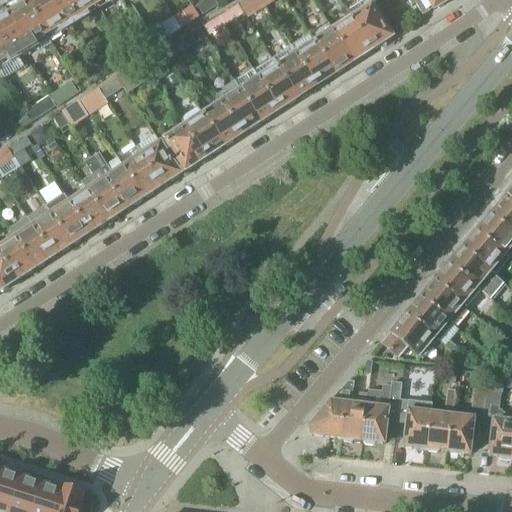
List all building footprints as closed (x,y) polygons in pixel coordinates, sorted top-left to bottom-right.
[(65,0),(36,0),(28,5),(48,38),(57,32),(59,36),(71,30),(59,10),(68,5),(65,0)] [(98,8),(92,0),(65,0),(68,5),(59,10),(71,30),(89,18),(87,14),(98,8)] [(202,16),(217,7),(212,0),(209,0),(197,8),(202,16)] [(265,8),(259,0),(244,0),(253,15),(265,8)] [(259,0),(265,8),(276,1),(274,0),(259,0)] [(390,39),(371,8),(366,0),(365,0),(358,4),(347,11),(352,20),(372,51),(376,50),(380,47),(382,44),(390,39)] [(446,3),(451,0),(422,0),(424,1),(431,12),(436,9),(439,9),(445,5),(446,3)] [(386,1),(376,7),(380,13),(390,8),(386,1)] [(28,5),(7,18),(17,35),(8,40),(20,60),(39,49),(37,44),(48,38),(28,5)] [(222,16),(228,25),(242,16),(236,7),(222,16)] [(179,30),(197,18),(191,8),(172,20),(173,21),(179,30)] [(389,11),(381,15),(388,26),(395,21),(389,11)] [(202,28),(208,37),(228,25),(222,16),(202,28)] [(17,35),(7,18),(0,21),(0,66),(6,62),(9,67),(20,60),(8,40),(17,35)] [(372,51),(352,20),(334,32),(353,63),(360,58),(364,58),(369,55),(370,52),(372,51)] [(158,30),(164,39),(179,30),(173,21),(158,30)] [(154,45),(149,36),(142,25),(135,29),(147,50),(154,45)] [(200,29),(180,42),(186,51),(206,39),(200,29)] [(96,42),(90,32),(81,37),(87,47),(96,42)] [(155,32),(149,36),(154,45),(161,41),(155,32)] [(353,63),(334,32),(315,45),(335,75),(338,75),(344,71),(345,68),(353,63)] [(335,75),(315,45),(310,36),(291,48),(296,57),(316,87),(324,82),(327,82),(332,79),(333,76),(335,75)] [(84,43),(80,37),(74,40),(78,47),(84,43)] [(185,51),(179,42),(166,50),(171,60),(185,51)] [(316,87),(296,57),(291,48),(272,60),(278,69),(298,99),(301,99),(307,95),(308,92),(316,87)] [(114,69),(126,61),(122,54),(109,62),(114,69)] [(163,66),(158,56),(142,65),(148,74),(163,66)] [(298,99),(278,69),(272,60),(253,73),(259,81),(278,112),(286,106),(290,106),(295,103),(296,100),(298,99)] [(82,77),(89,87),(100,79),(94,69),(82,77)] [(129,71),(115,80),(121,90),(125,96),(139,86),(129,71)] [(278,112),(259,81),(253,73),(235,84),(241,93),(261,123),(264,123),(269,119),(271,117),(278,112)] [(104,100),(121,90),(115,80),(98,91),(104,100)] [(48,97),(55,108),(76,95),(69,84),(48,97)] [(261,123),(241,93),(235,84),(216,97),(222,105),(241,136),(249,131),(252,130),(257,127),(259,124),(261,123)] [(24,114),(30,124),(55,108),(48,97),(24,113),(24,114)] [(241,136),(222,105),(204,117),(223,147),(224,147),(227,147),(232,144),(233,141),(241,136)] [(223,147),(204,117),(199,109),(180,121),(185,129),(205,159),(212,155),(215,155),(220,151),(222,148),(223,147)] [(30,124),(24,114),(8,123),(14,133),(30,124)] [(61,117),(52,122),(59,133),(67,127),(61,117)] [(6,125),(0,128),(0,131),(4,139),(12,135),(6,125)] [(50,140),(43,128),(30,136),(38,148),(50,140)] [(205,159),(185,129),(165,142),(185,172),(190,169),(193,169),(195,168),(196,165),(205,159)] [(19,143),(8,150),(13,159),(24,152),(19,143)] [(141,157),(161,187),(162,189),(180,177),(160,145),(141,157)] [(0,168),(13,160),(7,150),(0,154),(0,168)] [(143,199),(123,169),(117,160),(106,167),(99,154),(91,159),(126,210),(131,207),(134,207),(140,203),(142,200),(143,199)] [(161,187),(141,157),(123,169),(143,199),(144,199),(147,199),(152,195),(154,192),(161,187)] [(127,212),(126,210),(91,159),(84,163),(98,185),(87,192),(107,223),(108,224),(127,212)] [(107,223),(87,192),(69,204),(89,235),(96,230),(99,230),(104,226),(106,224),(107,223)] [(89,235),(69,204),(64,196),(46,207),(52,216),(71,248),(80,242),(81,239),(89,235)] [(511,207),(504,201),(500,202),(496,207),(496,211),(490,218),(511,235),(511,207)] [(52,216),(33,228),(54,259),(71,248),(52,216)] [(511,235),(490,218),(488,216),(474,233),(504,258),(511,248),(511,235)] [(54,259),(33,228),(14,240),(34,270),(35,271),(54,259)] [(461,249),(463,251),(490,274),(504,258),(474,233),(461,249)] [(34,270),(14,240),(0,249),(0,256),(16,282),(24,277),(27,277),(32,273),(33,271),(34,270)] [(508,289),(490,274),(463,251),(458,252),(455,256),(454,261),(449,267),(477,290),(494,304),(508,289)] [(16,282),(0,256),(0,292),(2,293),(7,289),(9,286),(16,282)] [(477,290),(449,267),(445,268),(441,273),(441,277),(435,284),(462,307),(477,290)] [(462,307),(435,284),(433,282),(419,299),(421,301),(448,324),(462,307)] [(448,324),(421,301),(417,301),(412,307),(412,311),(407,316),(435,339),(448,324)] [(407,316),(405,315),(380,344),(398,359),(406,349),(419,359),(435,340),(435,339),(407,316)] [(453,357),(458,351),(449,342),(444,348),(453,357)] [(507,372),(511,366),(511,350),(511,349),(501,362),(498,365),(507,372)] [(458,351),(453,357),(446,364),(449,368),(449,367),(464,369),(470,362),(467,358),(458,351)] [(371,362),(366,361),(356,373),(369,375),(371,362)] [(487,393),(497,394),(501,395),(503,377),(489,376),(487,393)] [(345,403),(348,403),(349,394),(352,394),(353,383),(348,383),(308,429),(310,436),(340,440),(345,403)] [(368,391),(367,395),(362,443),(383,445),(386,423),(396,424),(399,403),(401,385),(390,383),(390,387),(382,386),(381,393),(368,391)] [(443,414),(431,413),(426,450),(448,453),(452,417),(455,392),(446,391),(443,414)] [(484,417),(487,393),(473,392),(470,415),(484,417)] [(345,403),(340,440),(362,443),(367,395),(358,393),(357,404),(348,403),(345,403)] [(487,393),(484,417),(484,419),(494,420),(495,411),(497,394),(487,393)] [(399,403),(396,424),(406,425),(404,447),(426,450),(431,413),(431,407),(410,404),(399,403)] [(511,459),(511,451),(511,414),(503,414),(501,411),(495,411),(494,420),(494,422),(493,422),(489,457),(511,459)] [(452,417),(448,453),(469,455),(474,420),(452,417)] [(2,473),(0,480),(0,511),(12,511),(23,480),(12,476),(13,473),(4,470),(3,473),(2,473)] [(23,480),(12,511),(34,511),(43,486),(32,483),(33,480),(24,477),(23,480)] [(43,486),(34,511),(57,511),(65,490),(63,490),(62,492),(53,489),(54,487),(45,484),(44,486),(43,486)] [(65,490),(57,511),(80,511),(81,508),(84,497),(65,490)]
